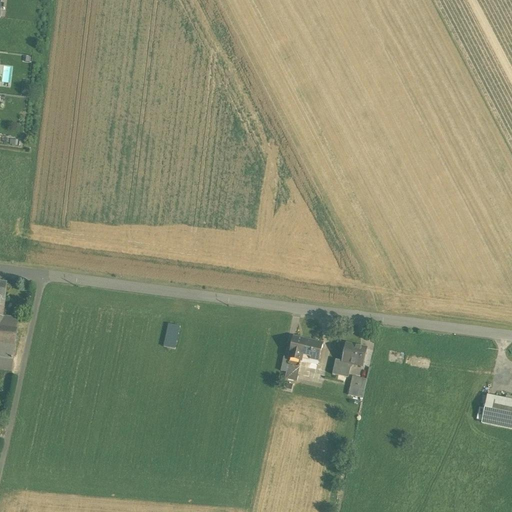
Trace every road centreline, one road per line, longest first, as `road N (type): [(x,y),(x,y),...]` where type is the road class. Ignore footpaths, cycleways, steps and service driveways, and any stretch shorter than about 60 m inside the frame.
road 1 (residential): [(0,267),(511,337)]
road 2 (track): [(41,272),(0,469)]
